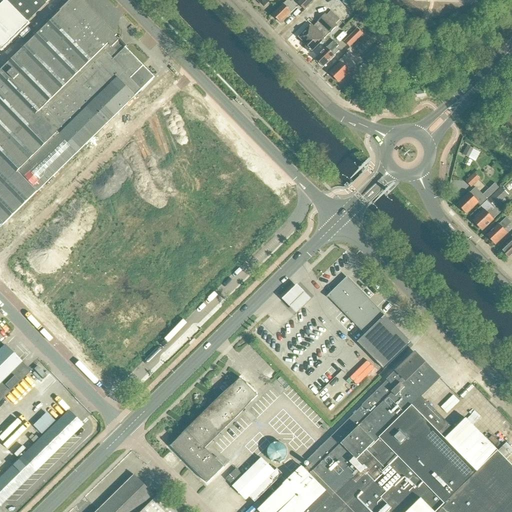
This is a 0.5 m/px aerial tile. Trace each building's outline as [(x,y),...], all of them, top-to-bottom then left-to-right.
[(78,0),(73,0),(0,73),(0,222),(4,227),(155,77),(78,0)] [(0,0),(0,50),(2,53),(30,24),(28,22),(46,4),(49,0),(0,0)] [(288,0),(273,15),(280,23),(287,16),(288,17),(291,13),(297,8),(288,0)] [(300,0),(297,3),(304,10),(313,0),(300,0)] [(311,25),(299,38),(306,45),(305,48),(309,52),(312,52),(325,38),(337,26),(336,25),(340,20),(331,11),(326,16),(325,15),(313,27),(311,25)] [(349,38),(344,43),(349,48),(363,34),(358,29),(350,38),(349,38)] [(334,41),(316,59),(323,67),(330,60),(331,61),(334,58),(333,57),(339,51),(337,48),(339,46),(334,41)] [(364,59),(371,66),(382,54),(376,47),(364,59)] [(341,63),(330,73),(339,82),(350,72),(346,69),(354,61),(349,56),(341,64),(341,63)] [(462,155),(469,158),(474,149),(467,146),(462,155)] [(475,173),(466,182),(471,187),(480,179),(475,173)] [(469,194),(469,193),(457,205),(466,214),(478,203),(480,205),(487,199),(499,188),(495,183),(483,195),(476,188),(469,194)] [(481,213),(482,214),(473,221),(482,230),(493,220),(498,215),(501,213),(498,209),(506,201),(505,199),(508,196),(508,194),(501,187),(488,200),(481,206),(484,209),(481,212),(481,213)] [(498,225),(487,236),(495,244),(507,233),(503,230),(511,223),(506,218),(499,225),(498,225)] [(502,251),(509,259),(511,255),(511,239),(507,244),(508,245),(502,251)] [(347,278),(328,297),(343,312),(363,333),(364,334),(369,328),(370,329),(357,343),(384,370),(411,343),(384,316),(381,319),(380,317),(383,314),(347,278)] [(298,285),(284,299),(298,312),(312,298),(305,292),(298,285)] [(0,349),(0,400),(30,371),(4,345),(0,349)] [(498,452),(466,419),(445,439),(412,406),(441,378),(416,352),(388,380),(362,405),(363,406),(308,460),(311,464),(305,470),(302,466),(257,510),(258,511),(413,511),(433,493),(436,495),(438,493),(447,502),(498,452)] [(240,378),(194,424),(194,423),(186,431),(171,447),(208,484),(224,467),(205,448),(212,442),(211,441),(234,418),(235,419),(242,412),(241,412),(257,396),(240,378)] [(443,405),(449,411),(461,399),(455,393),(443,405)] [(43,432),(57,419),(47,410),(34,424),(43,432)] [(68,411),(19,459),(33,473),(82,425),(68,411)] [(278,443),(276,443),(274,443),(272,444),(271,446),(269,447),(268,449),(268,452),(268,453),(268,455),(269,457),(270,459),(272,460),(274,461),(276,462),(278,462),(280,462),(281,461),(283,460),(285,458),(286,457),(286,455),(287,453),(287,450),(286,448),(285,447),(283,445),(281,444),(280,443),(278,443)] [(511,511),(511,465),(506,460),(511,454),(511,448),(507,443),(498,452),(447,502),(438,493),(436,495),(433,493),(413,511),(511,511)] [(0,503),(3,500),(4,501),(33,473),(19,459),(0,477),(0,503)] [(255,503),(283,476),(277,470),(275,472),(262,459),(244,477),(237,469),(226,479),(233,486),(233,487),(246,500),(249,497),(255,503)] [(177,511),(159,493),(154,498),(132,475),(94,511),(177,511)]
